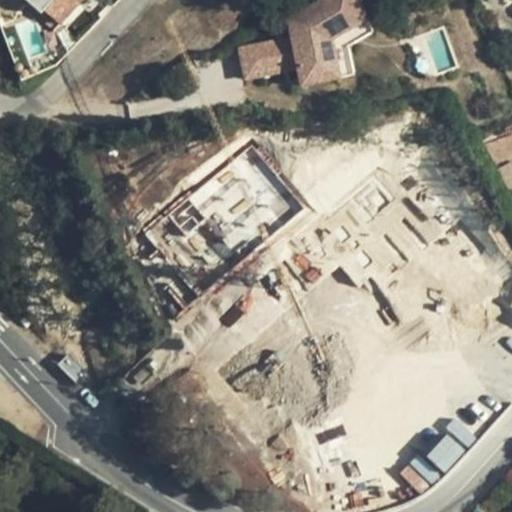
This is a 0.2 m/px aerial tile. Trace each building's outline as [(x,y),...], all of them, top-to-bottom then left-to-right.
[(46,12),(61,27),(86,2),(84,0),(26,0),(43,16),(46,12)] [(294,43),(242,54),(247,83),(300,73),(303,91),(341,84),(333,45),(368,25),(353,0),(334,0),(291,25),(294,43)] [(333,45),(341,84),(352,82),(346,55),(376,38),(368,25),(333,45)] [(497,163),(511,157),(511,135),(489,144),(497,163)] [(194,291),(304,204),(254,142),(144,230),(194,291)] [(511,187),(511,162),(501,168),(511,187)] [(443,472),(474,439),(456,423),(425,456),(443,472)]
